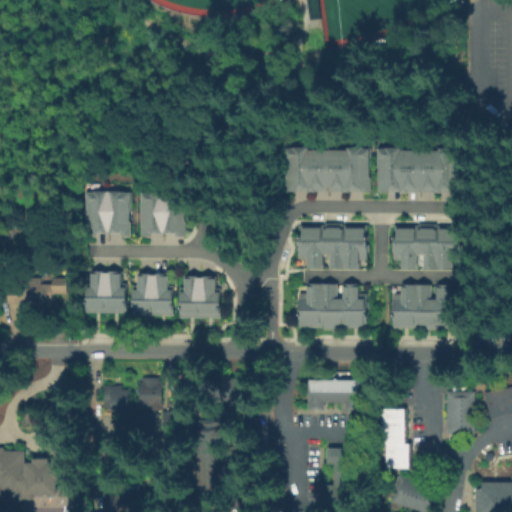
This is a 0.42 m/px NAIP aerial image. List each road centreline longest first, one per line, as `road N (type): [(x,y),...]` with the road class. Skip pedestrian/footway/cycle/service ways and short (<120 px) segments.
road 1 (residential): [(457,206),(298,209),(270,258),(270,350)]
road 2 (tertiary): [(465,353),(180,350)]
road 3 (residential): [(241,351),(239,275),(226,261),(203,253),(85,251)]
